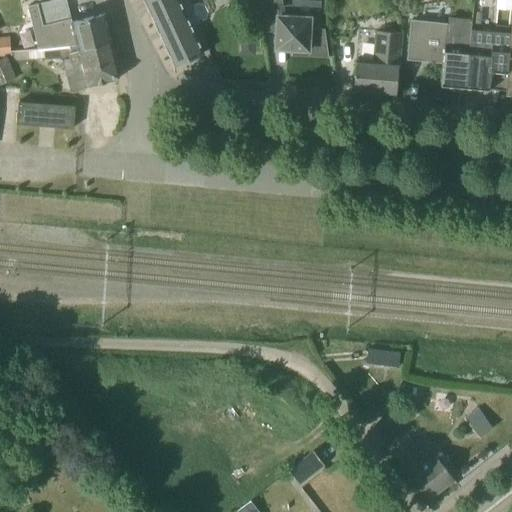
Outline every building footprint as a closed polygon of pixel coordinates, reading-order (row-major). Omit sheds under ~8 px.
[(53,49),(53,51),(66,50),(110,36),(105,14),(70,22),(66,3),(65,0),(53,0),(37,4),(39,10),(42,25),(49,24),(55,49),(53,49)] [(144,0),(174,66),(203,53),(190,25),(206,19),(208,13),(204,5),(199,3),(192,6),(189,0),(144,0)] [(275,13),(274,50),(295,51),(295,56),(310,56),(310,37),(320,38),(320,31),(319,31),(319,24),(321,24),(321,16),(312,16),(312,15),(292,14),(293,5),(286,4),(286,6),(278,5),(277,13),(275,13)] [(470,30),(471,22),(471,19),(461,18),(448,17),(447,34),(446,33),(441,85),(466,88),(470,30)] [(496,33),(470,30),(466,88),(489,90),(489,89),(506,90),(511,29),(496,28),(496,33)] [(396,96),(401,33),(375,31),(373,60),(356,59),(353,92),(396,96)] [(241,32),(241,54),(254,54),(254,32),(241,32)] [(120,75),(110,36),(66,50),(53,51),(13,52),(13,60),(54,60),(54,61),(66,60),(73,91),(116,80),(120,75)] [(0,51),(10,51),(8,37),(0,37),(0,51)] [(0,85),(0,86),(16,79),(6,57),(10,57),(10,51),(0,51),(0,85)] [(75,106),(19,102),(17,124),(73,128),(75,106)] [(400,351),(395,351),(368,348),(366,366),(398,370),(400,351)] [(480,437),(493,428),(477,407),(464,417),(480,437)] [(454,479),(435,454),(422,438),(415,444),(405,432),(403,433),(388,446),(428,499),(454,479)] [(287,470),(297,482),(322,463),(313,450),(287,470)]
